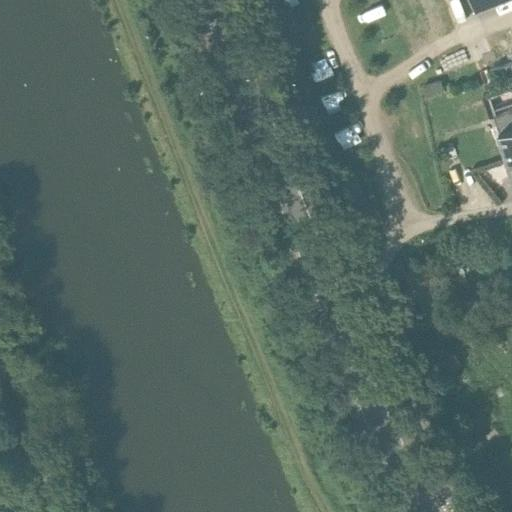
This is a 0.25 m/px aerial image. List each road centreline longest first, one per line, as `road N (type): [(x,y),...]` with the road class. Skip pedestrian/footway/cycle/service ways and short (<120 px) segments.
road 1 (tertiary): [(431,511),(381,427),(211,0)]
road 2 (track): [(54,511),(0,372)]
